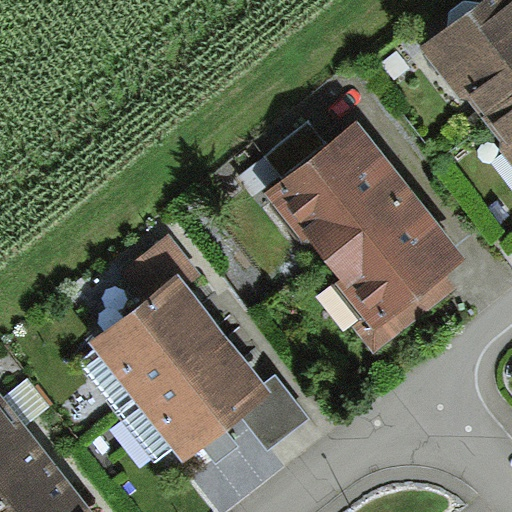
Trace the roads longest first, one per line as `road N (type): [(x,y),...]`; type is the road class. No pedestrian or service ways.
road 1 (residential): [(426,381),(270,511)]
road 2 (residential): [(511,484),(426,381)]
